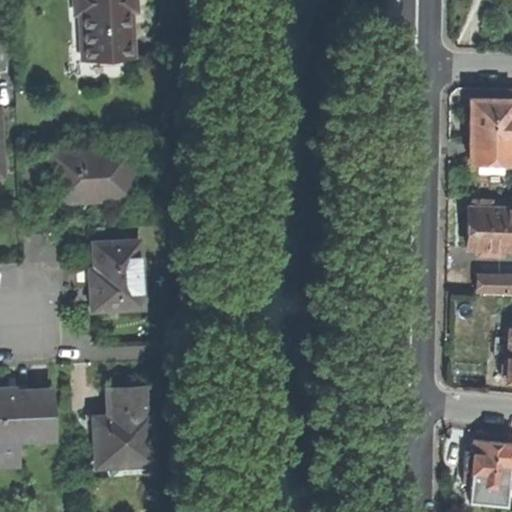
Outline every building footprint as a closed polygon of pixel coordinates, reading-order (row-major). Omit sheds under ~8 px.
[(130,38),(126,38),(125,9),(134,8),(133,0),(72,0),(73,14),(78,14),(80,60),(130,57),(130,38)] [(478,158),(503,158),(509,158),(509,142),(511,142),(511,97),(497,97),(469,97),(469,158),(478,158)] [(64,200),(128,197),(126,149),(53,152),(54,200),(64,200)] [(503,171),(503,158),(478,158),(478,171),(503,171)] [(470,208),(490,208),(490,199),(470,199),(470,208)] [(511,199),(490,199),(490,208),(511,208),(511,199)] [(511,208),(490,208),(470,208),(467,207),(466,248),(477,248),(501,248),(511,248),(511,208)] [(89,309),(118,308),(118,312),(140,310),(137,239),(91,241),(93,267),(86,267),(87,287),(89,309)] [(511,274),(477,273),(476,291),(511,292),(511,274)] [(511,328),(509,328),(508,337),(495,336),(494,353),(500,362),(499,373),(503,377),(505,377),(505,379),(511,379),(511,328)] [(93,466),(150,464),(149,413),(144,412),(142,384),(122,385),(105,386),(107,414),(90,415),(93,466)] [(0,438),(15,438),(53,437),(51,389),(19,390),(0,391),(0,438)] [(0,463),(15,463),(15,438),(0,438),(0,463)] [(472,455),(471,468),(470,472),(483,473),(482,483),(494,484),(496,465),(509,466),(511,466),(511,463),(511,457),(511,442),(485,440),(473,439),(472,455)] [(505,504),(509,466),(496,465),(494,484),(482,483),(483,473),(470,472),(468,501),(505,504)]
